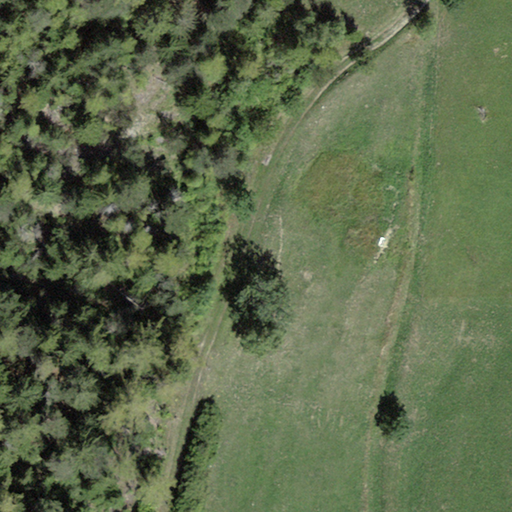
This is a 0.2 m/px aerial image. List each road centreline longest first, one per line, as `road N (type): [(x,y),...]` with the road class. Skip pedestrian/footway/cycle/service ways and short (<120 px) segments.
road 1 (track): [(421,0),(327,76),(280,138),(209,338),(166,511)]
road 2 (track): [(429,0),(422,212),(376,436),(376,511)]
